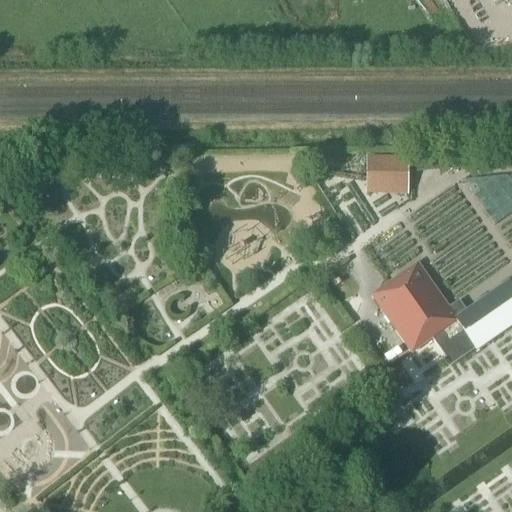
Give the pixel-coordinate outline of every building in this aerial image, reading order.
[(462,171),(511,167),(509,146),(461,150),(461,156),(462,171)] [(461,156),(407,161),(407,177),(462,171),(461,156)] [(407,161),(367,160),(366,192),(406,193),(407,177),(407,161)] [(30,184),(34,187),(42,175),(38,172),(35,176),(30,184)] [(511,186),(507,180),(464,184),(495,228),(511,216),(511,186)] [(386,285),(370,296),(411,354),(432,340),(445,359),(447,362),(451,367),(462,359),(511,325),(511,282),(463,316),(457,321),(417,264),(386,285)]
